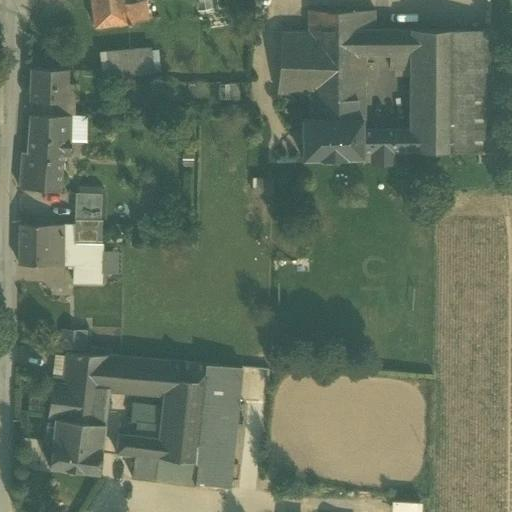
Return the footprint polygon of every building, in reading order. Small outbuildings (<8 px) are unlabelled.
[(197,0),(197,6),(210,8),(211,0),(197,0)] [(410,152),(490,152),(491,30),(389,30),(375,29),(375,11),(309,10),(308,32),(281,31),(277,94),(308,95),(308,118),(364,117),(364,55),(375,55),(389,55),(389,68),(409,69),(410,152)] [(152,46),(99,49),(100,77),(153,74),(152,46)] [(67,69),(31,69),(30,101),(52,101),(52,115),(77,115),(78,82),(67,82),(67,69)] [(52,101),(30,101),(30,115),(52,115),(52,101)] [(83,136),(84,116),(77,115),(52,115),(30,115),(29,114),(26,152),(21,152),(18,188),(61,190),(62,155),(69,155),(70,136),(83,136)] [(361,158),(361,118),(302,119),(302,159),(361,158)] [(101,194),(74,193),(74,219),(100,220),(101,194)] [(71,225),(19,224),(18,264),(73,265),(72,281),(99,281),(99,245),(72,245),(71,225)] [(87,328),(61,327),(60,346),(86,348),(87,328)] [(208,363),(65,352),(63,377),(52,376),(47,418),(55,419),(48,467),(98,473),(106,407),(110,408),(111,402),(106,401),(108,390),(163,395),(160,424),(138,422),(137,436),(117,433),(116,452),(134,454),(131,477),(228,488),(241,367),(208,364),(208,363)]
